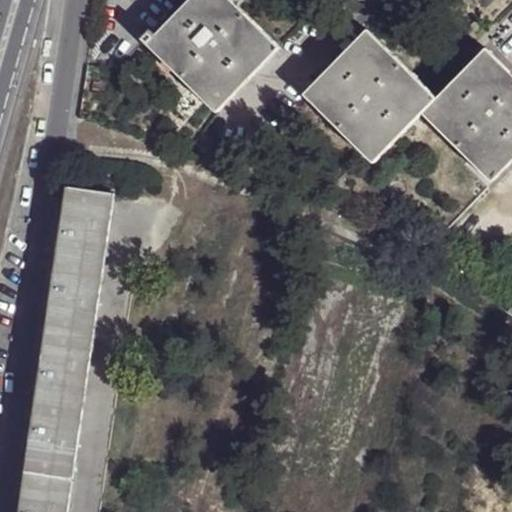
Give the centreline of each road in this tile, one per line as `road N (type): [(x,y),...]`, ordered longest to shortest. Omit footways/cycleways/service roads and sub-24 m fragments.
road 1 (residential): [(78,0),(1,511)]
road 2 (tertiary): [(0,120),(32,0)]
